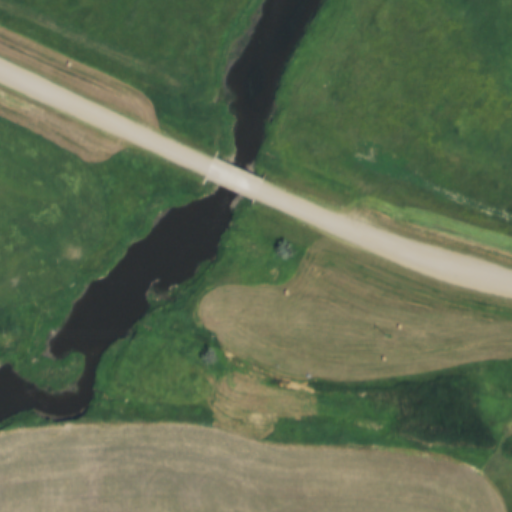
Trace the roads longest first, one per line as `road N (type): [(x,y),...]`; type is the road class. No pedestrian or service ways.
road 1 (residential): [(511,287),(394,253),(255,190)]
road 2 (residential): [(204,168),(0,72)]
